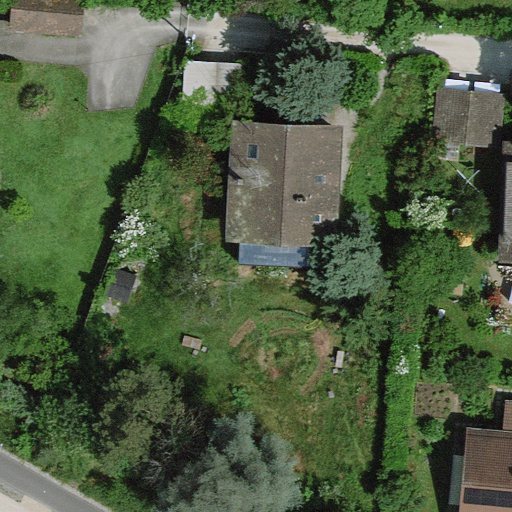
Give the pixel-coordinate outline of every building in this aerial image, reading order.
[(64,0),(15,0),(13,31),(84,38),(87,2),(64,0)] [(244,68),(187,62),(184,97),(241,102),(244,68)] [(437,90),(433,143),(503,147),(506,95),(437,90)] [(335,116),(232,110),(225,233),(328,238),(335,116)] [(511,511),(511,397),(509,426),(469,423),(460,511),(511,511)]
